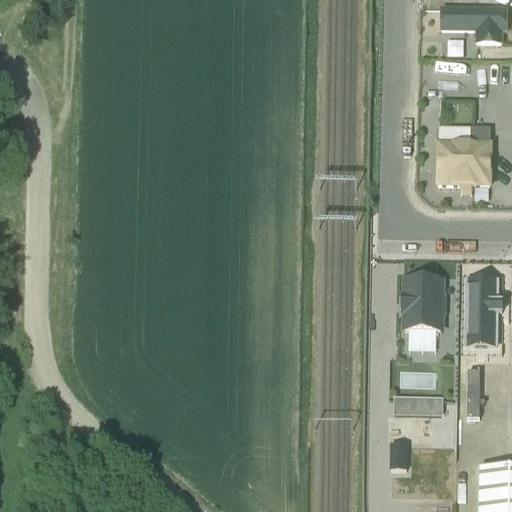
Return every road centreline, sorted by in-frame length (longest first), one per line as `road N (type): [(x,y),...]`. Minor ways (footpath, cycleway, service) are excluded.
road 1 (unclassified): [(196,511),(45,377),(34,347),(35,134),(26,100),(0,70)]
road 2 (residential): [(511,229),(424,227),(388,197),(392,0)]
road 3 (track): [(69,0),(64,116),(56,138),(36,145)]
